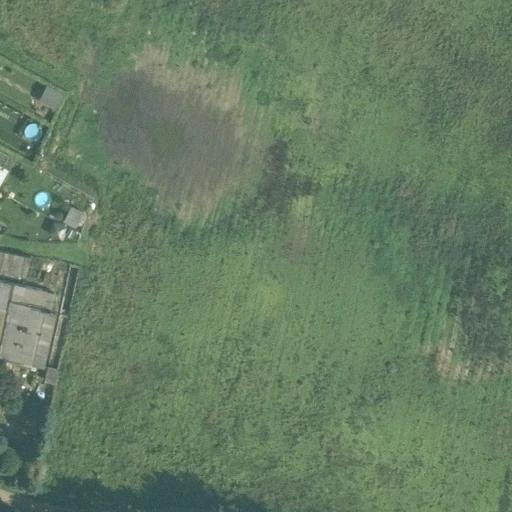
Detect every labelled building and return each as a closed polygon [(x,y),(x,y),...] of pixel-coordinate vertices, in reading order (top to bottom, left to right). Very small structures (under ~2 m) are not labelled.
[(9,154),(0,148),(0,163),(3,165),(9,154)] [(0,249),(0,271),(27,278),(32,257),(0,249)] [(47,292),(0,281),(0,298),(9,301),(43,308),(47,292)] [(0,342),(9,301),(0,298),(0,342)] [(43,308),(9,301),(0,342),(0,359),(31,366),(43,312),(44,308),(43,308)] [(55,315),(43,312),(31,366),(43,369),(55,315)]
